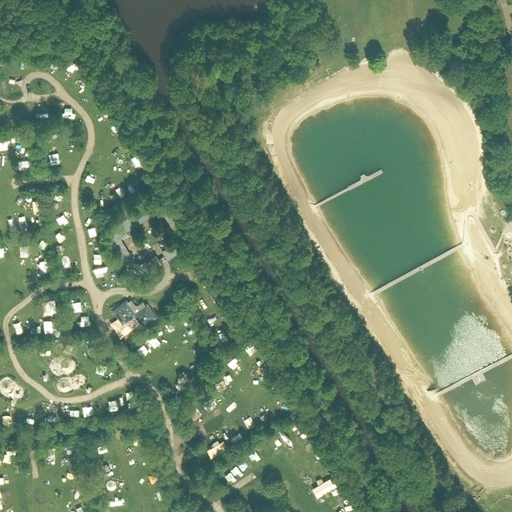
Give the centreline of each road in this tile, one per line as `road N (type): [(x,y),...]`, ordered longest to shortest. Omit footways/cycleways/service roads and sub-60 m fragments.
road 1 (track): [(101,298),(90,286),(75,215),(75,179),(91,133),(43,76),(26,82),(31,99),(54,97)]
road 2 (track): [(136,376),(74,399),(51,396),(24,377),(12,358),(7,319),(36,292)]
road 3 (track): [(166,416),(36,433),(29,441),(34,475)]
